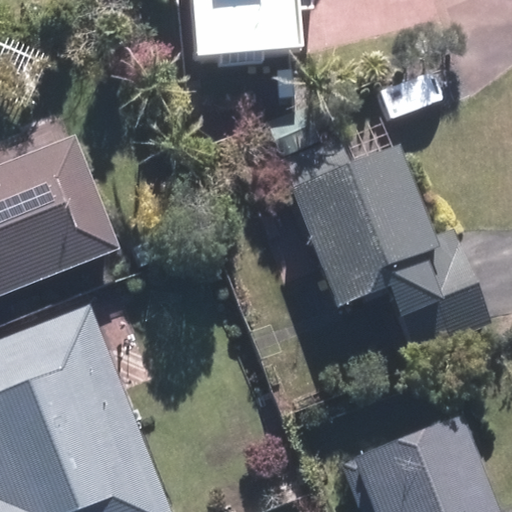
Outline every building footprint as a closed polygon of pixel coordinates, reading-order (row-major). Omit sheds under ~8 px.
[(207,0),(211,49),(325,39),(321,0),(207,0)] [(382,85),(393,118),(456,97),(445,64),(382,85)] [(0,296),(133,244),(88,130),(0,164),(0,296)] [(415,139),(308,181),(356,299),(410,278),(437,347),(502,322),(462,224),(451,229),(415,139)] [(186,511),(100,300),(0,340),(0,511),(186,511)] [(511,499),(476,410),(348,461),(368,511),(497,511),(511,506),(511,499)]
